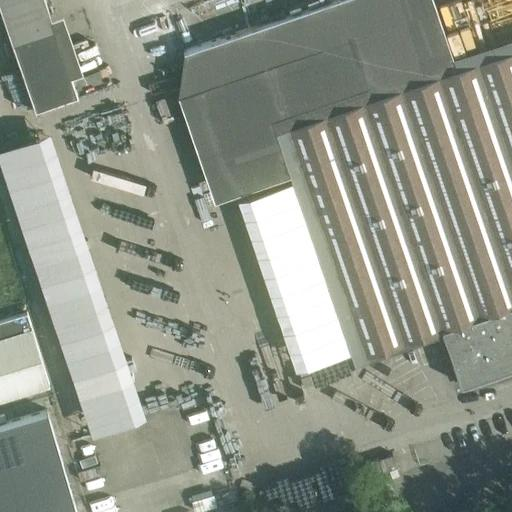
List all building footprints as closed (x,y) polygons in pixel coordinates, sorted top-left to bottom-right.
[(0,0),(0,6),(35,108),(77,93),(71,74),(82,70),(62,12),(51,16),(45,0),(0,0)] [(511,47),(456,67),(433,0),(327,0),(183,49),(230,188),(300,164),(364,354),(441,328),(460,383),(511,365),(511,47)] [(10,143),(90,441),(113,435),(111,428),(145,419),(66,128),(10,143)] [(0,398),(49,383),(27,311),(0,319),(0,398)] [(76,511),(47,409),(0,422),(0,511),(76,511)] [(249,511),(247,503),(230,509),(231,511),(249,511)]
